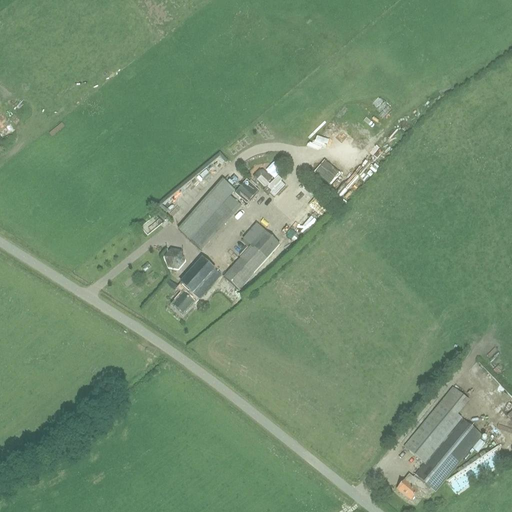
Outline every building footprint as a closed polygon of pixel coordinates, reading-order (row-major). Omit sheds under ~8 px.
[(0,131),(0,132),(1,131),(8,138),(16,130),(0,114),(0,131)] [(259,172),(253,178),(265,189),(263,191),(268,195),(270,194),(274,198),(285,186),(281,182),(282,181),(278,176),(269,185),(268,184),(271,180),(262,171),(259,172)] [(246,181),(234,194),(246,205),(258,191),(246,181)] [(208,196),(202,191),(190,207),(194,210),(200,202),(206,207),(220,188),(216,185),(208,196)] [(309,217),(319,207),(315,203),(305,213),(309,217)] [(190,244),(200,252),(235,212),(225,204),(190,244)] [(240,259),(224,277),(239,291),(267,260),(279,245),(256,224),(243,240),(251,246),(240,259)] [(178,269),(185,261),(182,251),(171,249),(164,257),(168,267),(178,269)] [(214,267),(221,274),(232,261),(225,255),(214,267)] [(175,307),(183,314),(193,303),(196,306),(200,301),(199,301),(221,276),(202,259),(180,284),(181,285),(177,289),(184,296),(175,307)] [(403,481),(397,489),(411,501),(418,493),(419,490),(425,495),(431,488),(436,493),(482,436),(462,420),(462,419),(458,415),(442,402),(404,448),(424,464),(415,475),(416,475),(414,478),(409,474),(403,481)] [(490,450),(496,440),(489,436),(483,446),(490,450)] [(400,460),(404,464),(411,457),(407,453),(400,460)] [(489,455),(483,458),(490,471),(495,468),(489,455)] [(469,482),(478,479),(475,470),(466,473),(469,482)]
